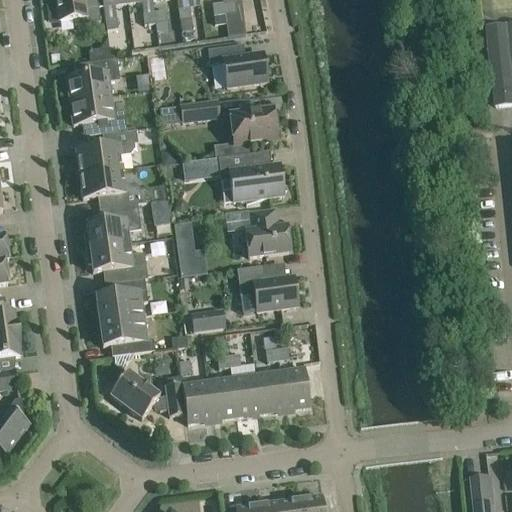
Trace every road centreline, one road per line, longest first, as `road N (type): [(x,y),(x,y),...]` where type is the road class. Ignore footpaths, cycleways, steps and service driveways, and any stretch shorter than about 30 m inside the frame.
road 1 (residential): [(339,453),(276,0)]
road 2 (residential): [(71,430),(13,0)]
road 3 (residential): [(142,480),(339,453)]
road 4 (residential): [(339,453),(511,432)]
road 5 (residential): [(511,262),(497,135)]
